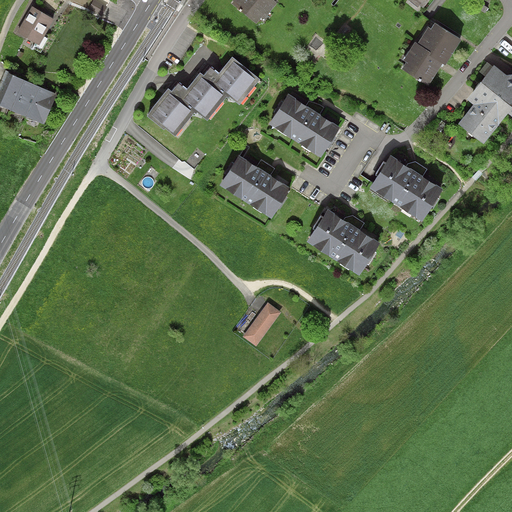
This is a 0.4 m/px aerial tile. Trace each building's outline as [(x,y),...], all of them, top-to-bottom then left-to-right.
[(107,6),(96,0),(93,0),(89,8),(102,15),(107,6)] [(233,0),(257,18),(262,13),(265,16),(278,0),(233,0)] [(488,6),(480,2),(477,8),(485,12),(488,6)] [(53,17),(33,5),(17,30),(37,43),(53,17)] [(406,64),(432,80),(446,57),(449,60),(463,36),(435,19),(432,25),(429,23),(420,38),(417,37),(405,55),(410,58),(406,64)] [(261,74),(233,53),(214,77),(242,99),(261,74)] [(511,70),(508,71),(495,62),(468,96),(476,101),(462,120),(484,137),(508,106),(511,109),(511,70)] [(228,90),(200,68),(181,93),(209,115),(228,90)] [(48,90),(31,82),(15,76),(8,72),(0,91),(0,102),(44,122),(56,93),(48,90)] [(197,107),(168,85),(149,110),(178,131),(197,107)] [(306,101),(289,91),(267,125),(321,159),(343,125),(322,112),(324,107),(313,100),(306,101)] [(256,162),(239,151),(217,185),(271,219),(293,185),(272,172),(275,167),(263,160),(256,162)] [(408,162),(391,151),(369,185),(423,219),(445,185),(424,172),(427,167),(416,160),(408,162)] [(346,216),(329,205),(307,240),(361,274),(383,240),(362,226),(365,222),(353,215),(346,216)] [(268,302),(243,336),(256,346),(281,312),(268,302)]
